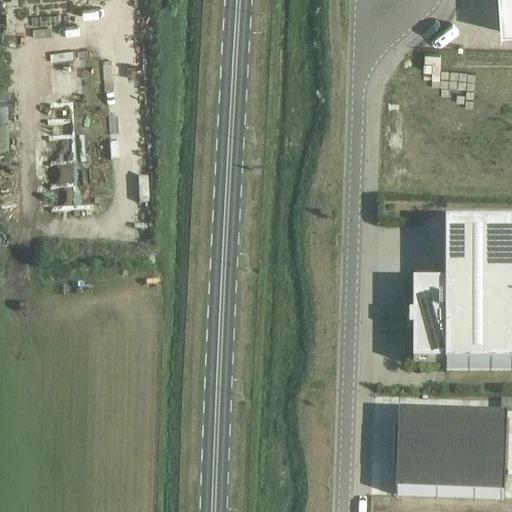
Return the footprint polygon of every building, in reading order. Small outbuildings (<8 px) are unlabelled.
[(76,200),(78,160),(57,159),(55,198),(76,200)] [(104,217),(115,201),(115,200),(107,195),(95,211),(104,217)] [(511,227),(446,228),(446,287),(414,288),(414,320),(410,320),(410,334),(414,334),(414,368),(445,368),(445,372),(511,371),(511,227)] [(396,453),(392,453),(392,473),(504,475),(505,435),(396,433),(396,453)] [(503,511),(504,475),(392,473),(391,493),(395,493),(395,511),(503,511)]
